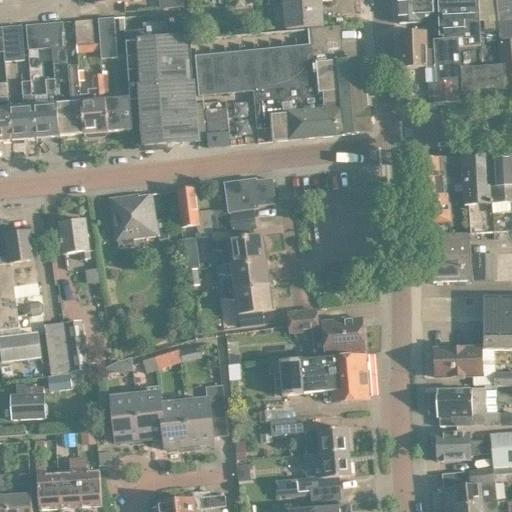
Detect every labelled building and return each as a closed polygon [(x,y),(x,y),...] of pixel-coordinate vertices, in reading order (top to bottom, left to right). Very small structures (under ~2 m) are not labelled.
[(263,0),(264,3),(280,2),(282,29),(318,26),(316,1),(325,0),(263,0)] [(434,0),(394,0),(396,25),(418,23),(418,20),(436,19),(435,6),(434,0)] [(425,69),(398,71),(400,106),(413,105),(426,105),(443,104),(460,103),(457,69),(456,49),(478,48),(477,33),(475,0),(434,0),(435,6),(436,19),(437,43),(430,43),(423,43),(425,69)] [(511,0),(491,0),(494,22),(511,20),(511,0)] [(95,19),(97,42),(98,58),(114,57),(111,17),(95,19)] [(74,44),(97,42),(95,19),(72,20),(74,44)] [(139,28),(121,29),(125,78),(126,89),(136,88),(137,99),(140,133),(139,133),(139,134),(140,134),(138,141),(140,142),(141,146),(141,147),(142,147),(142,146),(149,145),(149,146),(150,146),(150,145),(157,145),(157,146),(159,145),(159,144),(160,144),(164,148),(168,143),(176,143),(177,143),(177,142),(178,142),(194,141),(194,140),(205,139),(204,134),(204,130),(202,109),(202,102),(191,103),(191,97),(190,82),(189,82),(185,36),(188,36),(187,20),(138,24),(139,28)] [(478,48),(456,49),(457,69),(460,103),(479,101),(499,100),(511,99),(511,98),(511,20),(494,22),(495,31),(477,33),(478,48)] [(46,24),(48,46),(61,45),(59,23),(46,24)] [(25,50),(37,49),(35,24),(23,25),(25,50)] [(37,49),(48,48),(48,46),(46,24),(35,24),(37,49)] [(21,60),(18,26),(18,25),(4,26),(7,61),(21,60)] [(337,27),(190,40),(195,97),(251,92),(255,128),(270,127),(271,141),(288,139),(300,138),(351,133),(369,132),(368,119),(362,58),(340,60),(337,27)] [(423,34),(397,35),(398,71),(425,69),(423,43),(423,34)] [(61,45),(48,46),(48,48),(49,51),(50,62),(62,61),(61,50),(61,45)] [(52,103),(55,137),(79,135),(76,101),(74,65),(65,66),(68,102),(53,103),(52,103)] [(76,101),(79,135),(102,133),(100,100),(102,100),(99,74),(90,75),(92,100),(76,101)] [(44,104),(29,105),(28,105),(31,139),(55,137),(52,103),(53,103),(52,78),(42,79),(44,104)] [(20,106),(5,107),(4,107),(7,140),(31,139),(28,105),(29,105),(28,80),(19,81),(20,106)] [(100,100),(102,133),(127,131),(125,98),(102,100),(100,100)] [(223,107),(202,109),(204,130),(225,128),(223,107)] [(226,145),(225,132),(204,134),(205,139),(206,147),(226,145)] [(473,155),(458,156),(460,183),(460,184),(461,200),(461,205),(465,205),(465,207),(466,232),(466,234),(511,231),(511,152),(493,154),(473,155)] [(424,157),(411,158),(416,223),(425,223),(448,221),(447,201),(446,185),(460,184),(460,183),(458,156),(446,157),(435,157),(424,157)] [(225,210),(213,211),(216,232),(228,231),(226,212),(251,209),(256,208),(256,205),(271,203),(269,179),(254,181),(253,178),(221,183),(225,210)] [(216,232),(213,211),(212,211),(211,205),(207,206),(207,208),(195,210),(192,189),(172,192),(177,227),(193,225),(194,235),(216,232)] [(112,241),(116,240),(116,247),(131,245),(130,238),(153,235),(154,239),(166,238),(162,218),(151,220),(148,194),(135,196),(135,194),(106,198),(112,241)] [(226,212),(228,231),(254,228),(251,209),(226,212)] [(56,222),(58,244),(60,255),(86,251),(82,218),(56,222)] [(5,256),(0,256),(0,335),(17,334),(14,315),(22,314),(25,311),(28,314),(37,313),(40,310),(39,303),(34,299),(26,300),(24,304),(20,303),(12,304),(12,297),(35,294),(34,281),(27,230),(15,231),(2,233),(5,256)] [(466,234),(466,232),(426,234),(426,239),(427,261),(428,280),(470,278),(467,256),(466,234)] [(227,251),(229,264),(266,259),(266,256),(261,256),(258,235),(207,242),(208,249),(227,251)] [(192,237),(179,239),(183,269),(192,268),(196,267),(192,237)] [(482,245),(470,246),(470,254),(482,253),(482,245)] [(470,254),(470,280),(494,279),(493,253),(482,253),(470,254)] [(230,275),(232,289),(270,284),(269,281),(264,282),(262,261),(266,260),(266,259),(229,264),(214,265),(215,273),(230,275)] [(82,269),(84,283),(95,281),(93,267),(82,269)] [(183,269),(186,286),(195,284),(192,268),(183,269)] [(270,284),(232,289),(214,291),(215,298),(234,301),(236,314),(237,313),(239,327),(261,324),(259,311),(273,309),(272,305),(268,305),(265,286),(270,286),(270,284)] [(511,349),(511,296),(481,296),(480,347),(480,348),(490,349),(511,349)] [(290,312),(285,312),(287,333),(308,331),(321,330),(323,354),(361,350),(359,319),(358,317),(314,322),(313,309),(290,312)] [(62,322),(68,370),(69,376),(84,372),(84,368),(85,368),(79,319),(61,321),(62,322)] [(48,372),(68,370),(62,322),(42,324),(48,372)] [(162,331),(159,334),(160,339),(164,341),(168,340),(171,336),(170,332),(166,330),(162,331)] [(0,361),(38,357),(35,331),(17,334),(0,335),(0,361)] [(196,344),(176,349),(179,362),(199,357),(196,344)] [(432,363),(430,365),(430,372),(433,374),(433,377),(444,376),(469,376),(470,376),(470,385),(492,385),(492,379),(492,372),(491,372),(490,349),(480,348),(480,347),(478,347),(457,348),(443,349),(432,349),(432,363)] [(361,353),(297,360),(276,360),(265,361),(266,373),(265,374),(266,388),(279,387),(279,395),(300,394),(328,391),(329,402),(337,401),(337,406),(347,405),(346,400),(365,398),(361,353)] [(163,354),(151,358),(152,369),(167,364),(163,354)] [(236,354),(226,355),(226,363),(236,362),(236,354)] [(152,369),(151,358),(140,361),(143,372),(152,369)] [(104,365),(108,378),(120,375),(117,362),(104,365)] [(492,385),(492,386),(494,386),(511,386),(511,372),(492,372),(492,379),(492,385)] [(46,376),(47,389),(69,386),(68,373),(46,376)] [(41,388),(30,388),(30,383),(14,384),(14,396),(8,396),(8,418),(42,418),(42,415),(45,413),(44,406),(41,404),(41,388)] [(205,399),(183,402),(182,402),(187,449),(196,448),(196,446),(211,444),(209,432),(223,431),(219,386),(203,387),(205,399)] [(470,388),(432,389),(433,417),(436,417),(436,426),(496,426),(511,425),(511,412),(496,413),(494,413),(494,386),(492,386),(481,386),(481,388),(470,388)] [(161,449),(162,449),(161,437),(158,405),(159,404),(158,404),(157,392),(141,394),(140,387),(131,388),(137,442),(147,441),(147,439),(160,437),(161,449)] [(127,443),(137,442),(131,388),(123,389),(123,396),(107,397),(112,442),(127,441),(127,443)] [(161,437),(162,449),(176,448),(176,450),(187,449),(182,402),(183,402),(182,402),(181,395),(171,396),(172,403),(159,404),(158,405),(161,437)] [(255,410),(256,419),(290,416),(290,407),(255,410)] [(268,421),(269,435),(301,432),(300,418),(268,421)] [(305,431),(301,434),(303,455),(317,453),(317,455),(332,453),(346,452),(349,452),(348,441),(345,441),(344,430),(344,428),(330,429),(329,429),(315,430),(305,431)] [(501,466),(511,464),(511,432),(487,434),(488,442),(489,454),(490,466),(491,466),(501,466)] [(71,433),(57,433),(57,445),(72,445),(71,433)] [(91,433),(77,433),(77,445),(92,445),(91,433)] [(434,435),(429,438),(429,446),(434,449),(435,460),(471,459),(471,455),(479,454),(489,454),(488,442),(479,442),(479,440),(466,441),(466,433),(434,433),(434,435)] [(232,437),(234,459),(244,458),(242,436),(232,437)] [(41,454),(40,440),(32,440),(33,454),(41,454)] [(107,452),(96,453),(97,465),(108,465),(107,453),(107,452)] [(306,478),(274,480),(275,496),(307,493),(308,506),(339,504),(337,486),(336,486),(335,478),(348,476),(346,452),(332,453),(317,455),(317,453),(303,455),(301,455),(301,462),(297,466),(306,478)] [(67,471),(55,472),(57,508),(78,507),(75,457),(67,458),(67,471)] [(83,457),(75,457),(78,507),(99,505),(97,470),(84,471),(83,457)] [(57,508),(55,472),(43,473),(42,459),(33,460),(36,509),(57,508)] [(463,486),(441,488),(443,508),(479,504),(479,501),(494,499),(492,479),(491,473),(491,472),(491,469),(490,469),(489,467),(466,469),(467,485),(465,486),(463,486)] [(3,495),(4,511),(29,511),(28,493),(26,472),(16,473),(16,481),(3,481),(4,495),(3,495)] [(192,511),(192,509),(223,505),(222,494),(155,502),(155,511),(192,511)] [(479,504),(443,508),(443,511),(495,511),(494,504),(494,499),(479,501),(479,504)] [(344,511),(344,505),(348,505),(348,503),(339,504),(308,506),(286,508),(286,511),(344,511)]
